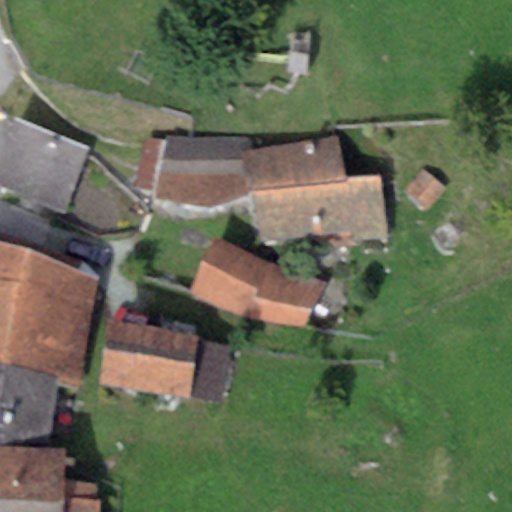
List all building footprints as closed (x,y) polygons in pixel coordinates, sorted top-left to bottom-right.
[(85,163),(6,136),(0,157),(0,193),(68,217),(85,163)] [(388,226),(366,142),(237,158),(259,255),(388,226)] [(232,149),(156,149),(155,208),(234,208),(232,149)] [(305,346),(324,296),(212,254),(195,308),(305,346)] [(0,378),(73,390),(94,290),(0,267),(0,378)] [(200,349),(101,339),(97,400),(199,409),(200,349)] [(0,461),(61,464),(68,397),(0,388),(0,461)] [(49,511),(51,469),(0,467),(0,511),(49,511)]
